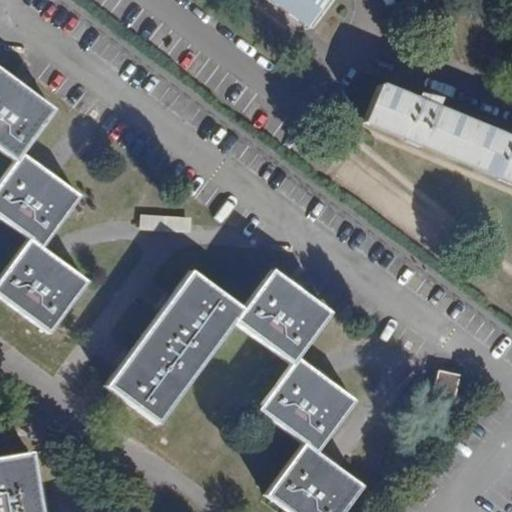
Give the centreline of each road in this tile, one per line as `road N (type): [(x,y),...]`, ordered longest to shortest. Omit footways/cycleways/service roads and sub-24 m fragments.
road 1 (residential): [(376,14),(307,112),(156,0)]
road 2 (residential): [(511,102),(388,51),(376,14)]
